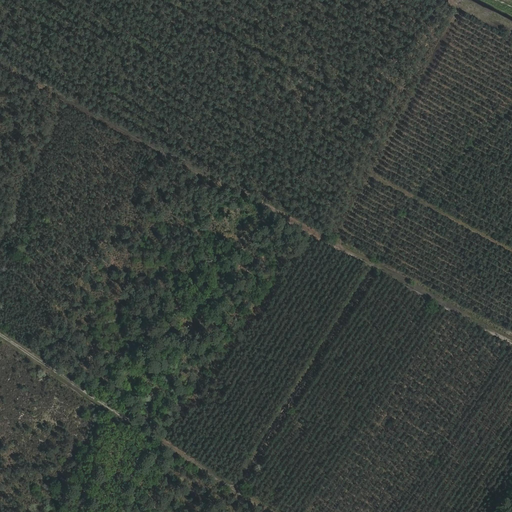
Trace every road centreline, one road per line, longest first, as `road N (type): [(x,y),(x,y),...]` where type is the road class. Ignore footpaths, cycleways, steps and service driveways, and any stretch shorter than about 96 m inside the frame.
road 1 (track): [(266,511),(0,335)]
road 2 (track): [(232,489),(378,266)]
